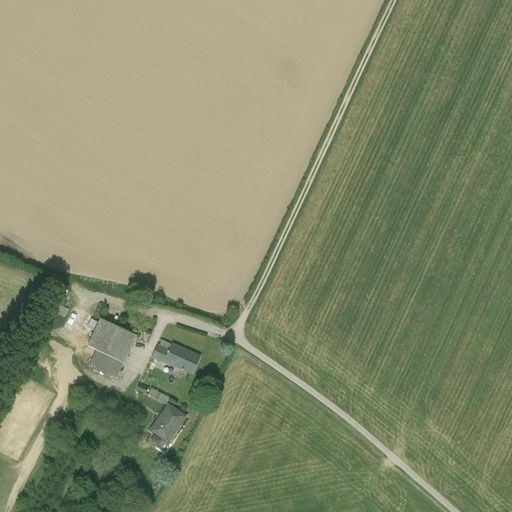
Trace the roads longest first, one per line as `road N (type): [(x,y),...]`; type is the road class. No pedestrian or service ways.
road 1 (track): [(394,0),(232,338)]
road 2 (unclassified): [(457,511),(313,393),(232,338),(173,318)]
